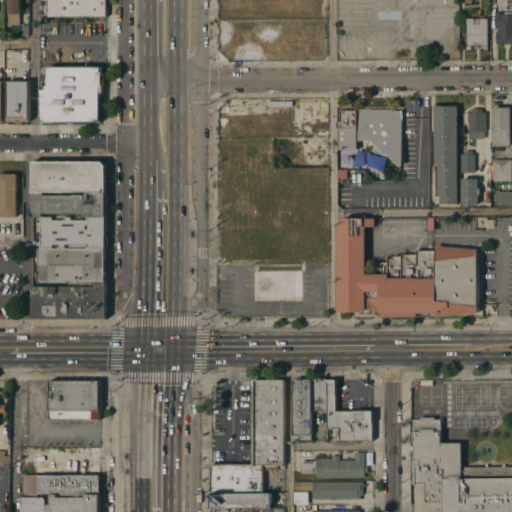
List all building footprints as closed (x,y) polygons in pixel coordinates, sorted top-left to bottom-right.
[(7,0),(19,0),(19,25),(7,25),(7,0)] [(47,17),(47,14),(44,14),(44,9),(47,9),(47,0),(106,0),(106,17),(47,17)] [(511,44),(496,44),(496,32),(497,32),(497,27),(494,27),(494,13),(503,13),(503,15),(511,15),(511,44)] [(487,50),(483,50),(483,47),(471,47),(471,50),(466,50),(466,19),(487,18),(487,50)] [(315,21),(315,28),(320,28),(320,60),(216,61),(216,22),(315,21)] [(100,72),(102,72),(103,86),(100,86),(101,88),(102,89),(101,91),(100,92),(99,93),(99,123),(40,123),(40,89),(45,89),(45,85),(47,85),(47,67),(100,67),(100,72)] [(7,82),(29,81),(29,122),(22,122),(22,123),(15,123),(15,122),(7,122),(7,82)] [(436,106),(436,105),(442,105),(442,106),(450,106),(450,105),(455,105),(455,106),(456,106),(457,204),(439,205),(439,194),(437,194),(436,164),(433,164),(433,106),(436,106)] [(509,147),(491,147),(491,108),(509,108),(509,147)] [(399,168),(386,155),(385,156),(369,141),(356,141),(356,151),(337,151),(337,128),(337,122),(339,122),(339,111),(355,111),(355,109),(370,109),(370,110),(393,110),(393,111),(401,111),(401,165),(399,168)] [(485,131),(483,131),(483,139),(469,139),(469,132),(467,132),(467,113),(471,113),(471,110),(481,110),(481,113),(485,113),(485,131)] [(461,172),(461,154),(465,154),(465,151),(472,151),(472,154),(475,154),(475,172),(461,172)] [(34,159),(104,159),(108,163),(108,192),(34,192),(34,159)] [(491,160),(510,160),(510,181),(492,182),(491,160)] [(337,170),(346,170),(346,179),(337,179),(337,170)] [(16,217),(0,217),(0,174),(16,174),(16,217)] [(475,178),(475,179),(476,179),(477,205),(462,205),(461,178),(475,178)] [(44,215),(34,215),(34,192),(108,192),(108,217),(44,217),(44,215)] [(495,192),(511,192),(511,205),(495,205),(495,192)] [(40,246),(44,246),(44,217),(108,217),(108,247),(40,248),(40,246)] [(379,317),(379,313),(365,310),(365,312),(338,313),(337,224),(342,219),(374,219),(374,227),(365,227),(365,274),(380,274),(380,263),(387,263),(387,259),(392,259),(392,257),(399,257),(399,317),(379,317)] [(399,257),(400,257),(400,255),(416,255),(416,251),(435,251),(435,246),(477,250),(477,313),(435,318),(435,314),(415,314),(415,317),(399,317),(399,257)] [(108,247),(108,283),(71,283),(71,281),(40,281),(40,248),(108,247)] [(284,298),(283,300),(257,300),(254,296),(254,273),(257,270),(283,270),(284,271),(301,271),(301,298),(284,298)] [(108,283),(108,317),(56,317),(56,320),(47,320),(47,317),(34,317),(34,285),(71,285),(71,283),(108,283)] [(311,380),(313,380),(313,377),(322,378),(322,379),(327,379),(327,411),(311,410),(311,380)] [(337,379),(337,408),(371,408),(371,440),(337,440),(337,428),(327,428),(327,411),(327,379),(337,379)] [(209,493),(209,464),(250,464),(250,380),(282,380),(282,465),(275,465),(275,470),(261,470),(261,493),(209,493)] [(309,410),(309,440),(291,440),(291,380),(311,380),(311,410),(309,410)] [(99,381),(99,419),(48,419),(48,381),(99,381)] [(440,443),(461,443),(461,468),(511,467),(511,511),(442,511),(442,504),(423,504),(423,485),(410,485),(410,460),(413,460),(413,421),(419,421),(419,418),(434,418),(434,421),(440,421),(440,443)] [(326,441),(338,440),(338,429),(325,429),(326,441)] [(0,450),(4,450),(3,455),(8,455),(8,463),(0,463),(0,450)] [(330,458),(330,455),(338,455),(338,460),(354,460),(354,452),(363,452),(363,465),(366,465),(366,473),(363,473),(363,478),(315,478),(315,473),(300,473),(300,461),(315,461),(315,458),(330,458)] [(23,494),(22,479),(27,479),(27,475),(100,475),(100,494),(50,494),(23,494)] [(361,481),(362,495),(359,495),(359,499),(311,499),(311,491),(293,491),(293,481),(361,481)] [(270,493),(270,508),(209,508),(209,493),(261,493),(270,493)] [(306,493),(293,493),(293,503),(306,503),(306,493)] [(100,511),(19,511),(19,497),(50,497),(50,494),(100,494),(100,511)]
